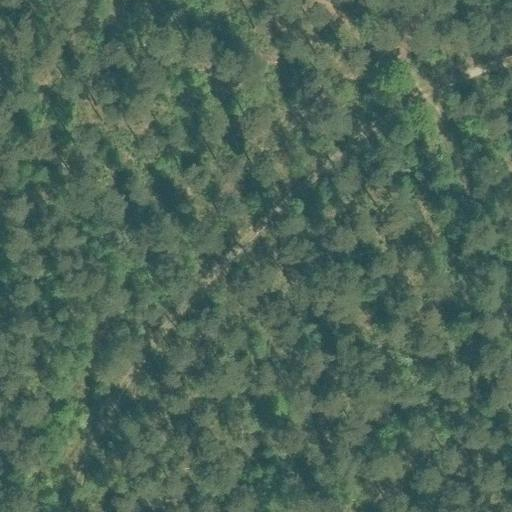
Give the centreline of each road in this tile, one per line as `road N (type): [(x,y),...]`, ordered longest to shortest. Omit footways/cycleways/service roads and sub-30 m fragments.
road 1 (track): [(71,511),(117,377),(263,224),(424,91)]
road 2 (track): [(511,343),(489,251),(424,91)]
